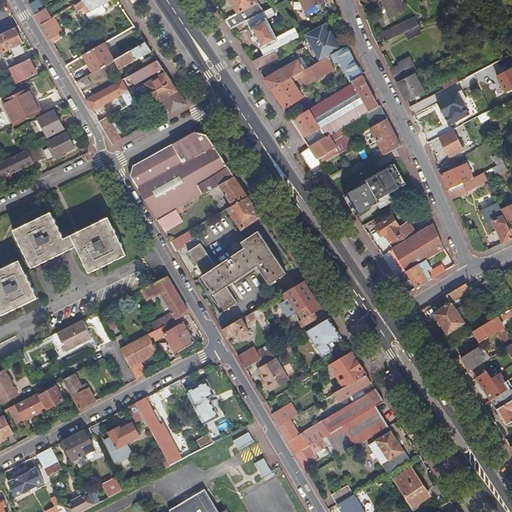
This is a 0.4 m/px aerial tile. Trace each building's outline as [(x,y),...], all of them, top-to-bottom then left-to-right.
[(42,6),(37,0),(29,5),(36,16),(39,13),(37,9),(42,6)] [(112,0),(82,0),(74,5),(78,12),(82,10),(84,12),(79,14),(85,24),(107,12),(103,5),(112,0)] [(229,0),(237,13),(225,20),(231,29),(246,22),(264,12),(256,0),(229,0)] [(327,13),(321,0),(300,0),(307,14),(306,18),(310,19),(311,22),(327,13)] [(398,0),(380,0),(388,19),(404,13),(398,0)] [(264,12),(246,22),(262,50),(263,49),(267,56),(300,38),(294,27),(276,37),(266,19),(274,14),(271,9),(264,12)] [(39,13),(36,16),(41,24),(49,19),(44,10),(39,13)] [(60,29),(54,16),(49,19),(41,24),(49,39),(58,34),(56,31),(60,29)] [(412,30),(417,28),(413,19),(408,22),(412,30)] [(390,31),(394,39),(412,30),(408,22),(390,31)] [(305,35),(320,62),(331,56),(341,50),(336,41),(332,40),(330,36),(331,32),(330,32),(327,32),(324,26),(325,25),(325,24),(305,35)] [(2,33),(10,50),(23,44),(15,27),(2,33)] [(420,27),(406,33),(409,39),(423,33),(420,27)] [(383,34),(387,42),(394,39),(390,31),(383,34)] [(0,54),(10,50),(2,33),(0,34),(0,54)] [(115,60),(104,43),(83,56),(94,73),(114,61),(115,60)] [(151,51),(145,43),(115,60),(114,61),(119,69),(151,51)] [(351,82),(353,85),(354,85),(370,112),(372,110),(379,107),(347,47),(341,50),(331,56),(335,63),(339,61),(350,83),(351,82)] [(267,56),(254,62),(258,68),(270,62),(267,56)] [(36,74),(29,59),(10,68),(17,84),(36,74)] [(285,68),(265,80),(272,89),(304,71),(297,60),(284,67),(285,68)] [(163,69),(157,61),(129,76),(134,84),(163,69)] [(318,63),(316,64),(311,67),(304,71),(272,89),(285,110),(303,98),(292,82),(304,75),(309,84),(325,75),(318,63)] [(410,63),(391,72),(396,81),(414,71),(410,63)] [(488,72),(485,68),(473,75),(466,78),(468,83),(488,72)] [(511,69),(498,78),(509,95),(511,93),(511,69)] [(172,83),(165,72),(144,84),(138,88),(143,98),(146,97),(172,83)] [(397,84),(406,101),(424,92),(415,75),(397,84)] [(441,82),(444,90),(458,82),(455,75),(441,82)] [(86,100),(92,111),(99,107),(98,105),(101,103),(121,93),(128,106),(134,103),(123,83),(122,80),(116,83),(92,97),(86,100)] [(167,115),(170,113),(186,104),(172,83),(146,97),(151,105),(147,107),(152,117),(165,110),(167,115)] [(353,85),(343,91),(359,118),(370,112),(354,85),(353,85)] [(14,126),(41,113),(29,88),(2,101),(14,126)] [(310,110),(293,120),(310,147),(344,127),(359,118),(343,91),(311,110),(310,110)] [(452,96),(450,93),(441,98),(443,100),(438,103),(449,125),(466,116),(454,94),(452,96)] [(410,108),(413,115),(427,107),(423,101),(410,108)] [(379,123),(387,119),(380,105),(379,107),(372,110),(379,123)] [(48,137),(64,129),(54,110),(37,118),(48,137)] [(121,140),(107,118),(99,123),(112,145),(121,140)] [(370,129),(376,140),(393,130),(387,119),(379,123),(370,129)] [(344,127),(310,147),(322,165),(348,149),(349,144),(348,142),(346,139),(335,146),(333,143),(345,136),(348,133),(344,127)] [(376,140),(384,155),(401,146),(400,144),(393,130),(376,140)] [(74,148),(66,132),(46,142),(54,158),(74,148)] [(206,133),(194,132),(134,166),(131,175),(157,220),(183,205),(212,189),(219,185),(235,176),(206,133)] [(462,150),(454,132),(440,139),(449,157),(462,150)] [(435,133),(425,138),(428,144),(437,139),(435,133)] [(346,139),(345,136),(333,143),(335,146),(346,139)] [(0,164),(0,178),(9,174),(10,175),(25,167),(25,166),(42,158),(37,147),(27,151),(0,164)] [(312,170),(322,165),(310,147),(301,153),(312,170)] [(504,163),(499,154),(493,158),(498,166),(504,163)] [(441,175),(448,190),(474,178),(467,163),(441,175)] [(403,185),(392,165),(363,180),(364,184),(347,194),(358,213),(380,201),(381,205),(390,200),(387,194),(403,185)] [(330,176),(334,183),(347,176),(343,169),(330,176)] [(448,190),(452,200),(467,191),(466,189),(481,181),(480,178),(482,177),(481,174),(474,178),(448,190)] [(248,197),(235,176),(219,185),(233,206),(248,197)] [(233,206),(228,209),(242,229),(261,216),(248,197),(233,206)] [(503,244),(511,239),(511,233),(501,210),(498,203),(481,210),(492,234),(497,232),(503,244)] [(183,205),(157,220),(164,232),(183,221),(178,213),(185,209),(183,205)] [(511,233),(511,205),(501,210),(511,233)] [(391,211),(371,222),(375,228),(377,227),(392,217),(394,216),(391,211)] [(70,249),(65,238),(52,212),(14,230),(32,268),(70,249)] [(109,217),(71,235),(76,246),(77,246),(90,273),(127,254),(109,217)] [(392,250),(406,273),(407,272),(427,260),(445,250),(434,226),(417,236),(408,222),(400,227),(392,217),(377,227),(383,236),(385,234),(395,249),(392,250)] [(192,229),(170,241),(175,250),(184,245),(184,243),(196,236),(192,229)] [(201,243),(188,251),(203,275),(202,276),(206,281),(205,282),(224,310),(237,302),(227,286),(257,266),(269,284),(286,273),(259,231),(242,242),(245,247),(216,266),(201,243)] [(71,235),(65,238),(70,249),(76,246),(71,235)] [(20,260),(0,269),(0,313),(1,316),(39,298),(20,260)] [(407,272),(417,288),(445,271),(442,264),(429,272),(427,270),(431,268),(427,260),(407,272)] [(188,313),(167,277),(141,289),(147,300),(160,294),(172,313),(167,316),(170,322),(179,317),(188,313)] [(496,286),(492,280),(487,283),(490,290),(496,286)] [(317,299),(304,281),(284,293),(287,299),(289,297),(297,311),(317,299)] [(466,284),(437,301),(441,308),(433,314),(447,335),(465,323),(460,317),(456,310),(451,303),(471,292),(466,284)] [(322,308),(317,299),(297,311),(303,319),(300,321),(303,327),(316,319),(318,316),(315,312),(322,308)] [(503,314),(510,310),(505,303),(503,304),(505,308),(500,310),(503,314)] [(456,310),(460,317),(469,310),(465,304),(456,310)] [(118,327),(108,307),(100,310),(111,331),(118,327)] [(257,309),(253,312),(264,331),(268,329),(257,309)] [(473,331),(480,343),(497,333),(504,328),(500,322),(511,314),(510,310),(503,314),(479,328),(473,331)] [(165,325),(170,322),(167,316),(161,319),(165,325)] [(183,323),(179,317),(170,322),(165,325),(161,327),(165,334),(183,323)] [(341,336),(329,318),(307,331),(323,355),(333,349),(329,344),(341,336)] [(83,319),(57,332),(67,351),(92,338),(83,319)] [(151,325),(155,331),(161,327),(165,325),(161,319),(151,325)] [(241,319),(222,330),(227,339),(235,334),(237,338),(240,339),(249,333),(249,332),(241,319)] [(467,327),(471,333),(473,331),(479,328),(475,322),(467,327)] [(120,349),(136,380),(146,375),(139,362),(157,352),(154,345),(167,338),(175,353),(193,342),(183,323),(165,334),(161,327),(155,331),(120,349)] [(503,333),(499,336),(504,345),(509,342),(503,333)] [(257,352),(261,359),(271,353),(276,350),(271,343),(257,352)] [(287,343),(281,347),(284,354),(291,349),(287,343)] [(255,348),(239,358),(245,369),(257,361),(261,359),(257,352),(255,348)] [(462,357),(470,370),(473,369),(482,363),(486,361),(478,348),(462,357)] [(351,352),(330,365),(345,387),(366,374),(351,352)] [(261,359),(257,361),(260,367),(274,358),(271,353),(261,359)] [(274,358),(260,367),(263,373),(261,375),(271,392),(289,380),(275,358),(274,358)] [(482,363),(473,369),(476,375),(475,375),(491,400),(507,389),(504,383),(501,379),(503,378),(500,373),(492,378),(482,363)] [(5,369),(0,371),(0,398),(3,404),(20,396),(5,369)] [(74,373),(63,379),(80,410),(96,401),(88,387),(84,390),(81,386),(74,373)] [(345,387),(331,396),(332,399),(337,395),(340,401),(371,381),(366,374),(345,387)] [(511,421),(511,387),(508,380),(504,383),(507,389),(491,400),(491,401),(491,402),(490,403),(494,409),(495,408),(506,425),(511,421)] [(206,382),(186,393),(203,424),(217,416),(207,397),(213,394),(206,382)] [(55,384),(56,386),(63,400),(68,397),(61,384),(58,386),(57,383),(55,384)] [(16,405),(19,412),(24,421),(63,400),(56,386),(40,395),(39,392),(16,405)] [(288,442),(295,454),(375,405),(384,400),(376,389),(299,435),(288,442)] [(147,397),(136,403),(144,416),(160,447),(170,465),(182,459),(163,424),(160,426),(147,401),(148,400),(147,397)] [(144,416),(136,403),(130,406),(137,420),(144,416)] [(291,404),(272,415),(280,427),(291,420),(298,416),(291,404)] [(16,405),(6,410),(7,412),(10,410),(13,415),(19,412),(16,405)] [(375,405),(295,454),(304,468),(317,460),(313,453),(329,443),(338,458),(389,427),(375,405)] [(6,419),(0,421),(0,440),(13,433),(6,419)] [(280,427),(288,442),(299,435),(291,420),(280,427)] [(104,441),(114,461),(120,462),(128,458),(131,452),(126,443),(139,436),(132,423),(120,430),(119,428),(109,433),(111,438),(104,441)] [(62,442),(72,461),(95,449),(90,439),(88,439),(84,430),(62,442)] [(249,431),(233,440),(238,448),(254,439),(249,431)] [(389,474),(411,461),(392,431),(370,444),(382,464),(383,464),(389,474)] [(201,450),(213,443),(208,434),(196,441),(201,450)] [(154,451),(164,469),(170,465),(160,447),(154,451)] [(50,448),(37,455),(48,476),(61,469),(50,448)] [(263,476),(273,471),(265,457),(255,462),(263,476)] [(412,467),(394,479),(413,507),(430,495),(412,467)] [(43,481),(36,468),(8,483),(15,496),(43,481)] [(108,497),(122,490),(116,477),(102,484),(108,497)] [(331,495),(337,505),(354,495),(348,485),(331,495)] [(228,511),(227,510),(222,511),(218,511),(205,491),(184,503),(170,511),(228,511)] [(66,511),(79,511),(95,504),(88,492),(63,506),(66,511)] [(66,511),(63,506),(57,495),(50,499),(54,507),(45,511),(66,511)] [(363,511),(354,495),(337,505),(341,511),(363,511)]
